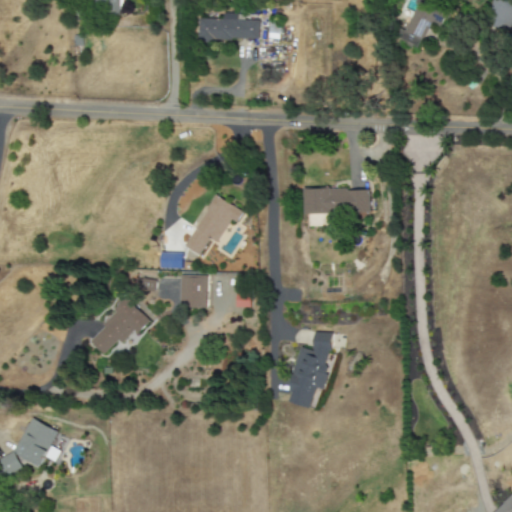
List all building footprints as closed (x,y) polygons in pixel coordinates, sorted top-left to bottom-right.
[(102,0),(103,17),(120,16),(119,0),(102,0)] [(417,0),(404,32),(399,30),(395,39),(419,49),(429,25),(439,29),(445,15),(433,10),(435,4),(424,0),(417,0)] [(511,22),(511,4),(492,0),(486,25),(510,31),(511,22)] [(197,40),(257,41),(258,21),(235,20),(235,14),(221,13),(221,19),(198,19),(197,40)] [(303,214),(369,213),(369,188),(303,190),(303,214)] [(184,247),(199,256),(209,239),(216,243),(230,220),(236,223),(243,212),(215,196),(184,247)] [(161,269),(182,270),(182,253),(161,253),(161,269)] [(205,276),(180,276),(179,306),(205,306),(205,276)] [(152,293),(155,283),(144,279),(140,289),(152,293)] [(103,355),(118,340),(121,343),(134,331),(137,334),(151,320),(128,298),(87,340),(103,355)] [(301,348),(286,402),(312,409),(317,389),(321,390),(336,337),(316,331),(311,351),(301,348)] [(40,466),(44,457),(55,462),(60,451),(50,447),(57,431),(29,419),(23,435),(25,436),(17,456),(40,466)] [(21,469),(13,452),(0,458),(0,471),(3,478),(21,469)] [(511,511),(511,495),(494,511),(511,511)]
